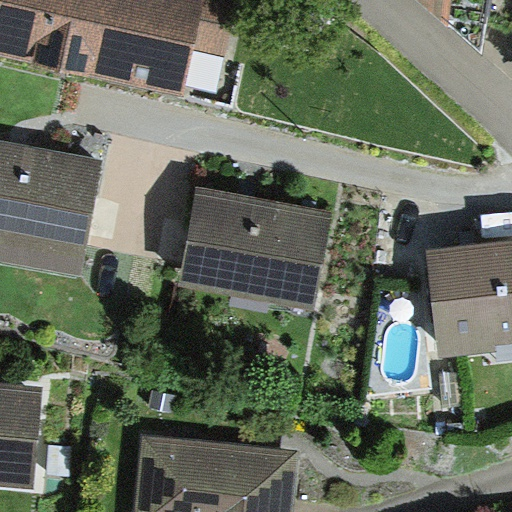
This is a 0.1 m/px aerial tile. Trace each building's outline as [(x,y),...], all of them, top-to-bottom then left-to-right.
[(0,0),(0,57),(177,97),(189,44),(230,53),(241,0),(0,0)] [(420,0),(484,53),(488,0),(420,0)] [(0,268),(80,282),(100,164),(0,146),(0,268)] [(311,311),(331,213),(196,187),(176,284),(311,311)] [(511,341),(511,243),(429,251),(440,360),(497,354),(496,343),(511,341)] [(0,482),(21,484),(25,386),(0,384),(0,482)] [(291,511),(298,453),(142,435),(133,511),(291,511)]
